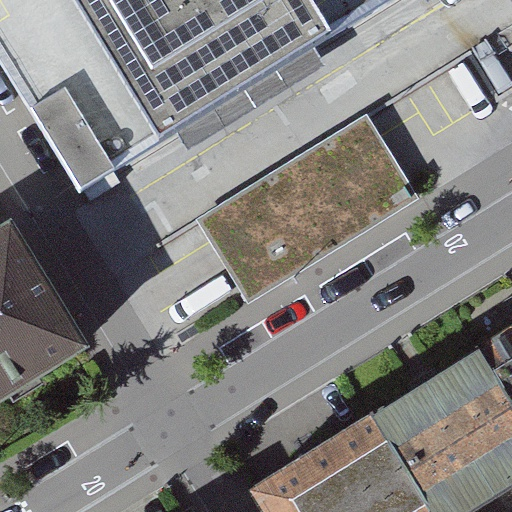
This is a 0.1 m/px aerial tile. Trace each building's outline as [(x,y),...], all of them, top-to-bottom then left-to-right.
[(0,0),(0,120),(68,233),(448,0),(0,0)] [(366,112),(196,217),(223,260),(246,298),(416,193),(395,159),(366,112)] [(0,228),(0,402),(78,354),(0,228)] [(511,315),(470,342),(511,409),(511,315)] [(511,409),(470,342),(358,411),(420,511),(472,511),(511,487),(511,409)] [(420,511),(358,411),(246,481),(265,511),(420,511)]
